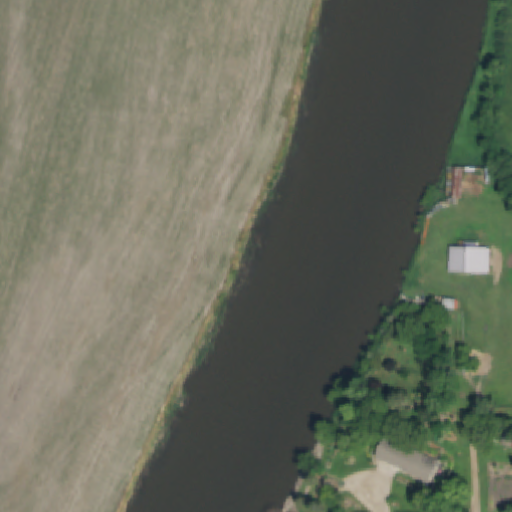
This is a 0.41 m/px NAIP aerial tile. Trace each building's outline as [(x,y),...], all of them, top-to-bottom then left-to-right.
[(471,193),(471,198),(463,198),(464,167),(497,168),(496,181),(492,181),(493,172),(472,171),(471,186),(478,187),(478,193),(471,193)] [(491,185),(490,170),(457,171),(458,200),(465,200),(465,186),(491,185)] [(472,247),(472,241),(484,241),(484,248),(497,248),(496,272),(457,270),(458,247),(472,247)] [(453,298),(465,300),(464,310),(452,308),(453,298)] [(397,435),(451,461),(440,484),(386,457),(397,435)]
